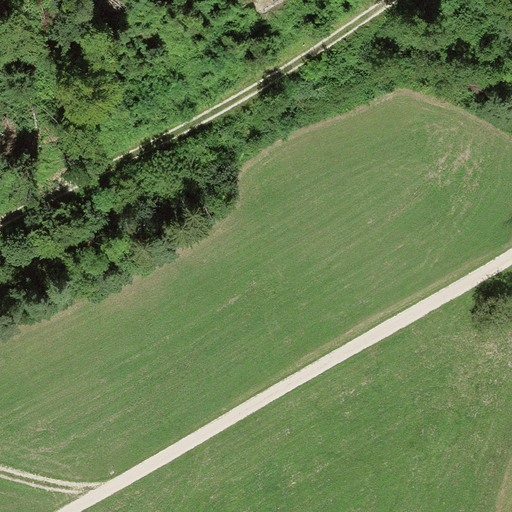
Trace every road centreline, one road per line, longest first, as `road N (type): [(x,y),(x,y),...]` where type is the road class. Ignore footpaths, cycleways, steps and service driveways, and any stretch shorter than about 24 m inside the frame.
road 1 (track): [(66,511),(511,256)]
road 2 (track): [(0,220),(295,64),(382,0)]
